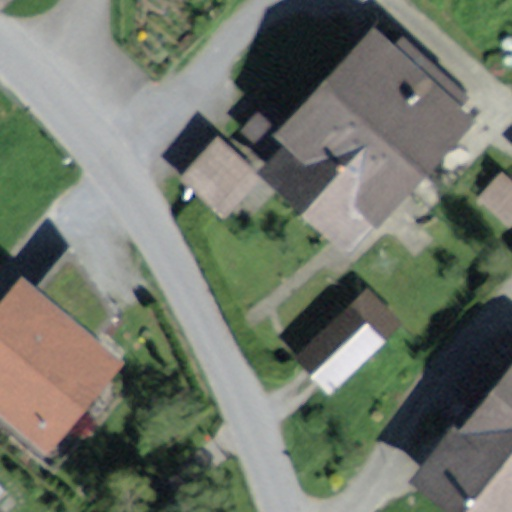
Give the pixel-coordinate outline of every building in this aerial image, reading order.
[(319,108),(395,177),(467,99),(391,30),(319,108)] [(395,177),(319,108),(299,130),(271,105),(246,132),(274,158),(270,162),(357,242),(407,187),(395,177)] [(217,136),(183,173),(223,210),(257,172),(217,136)] [(511,222),(511,180),(503,173),(481,198),(510,224),(511,222)] [(24,302),(0,330),(0,390),(46,429),(99,365),(24,302)] [(350,311),(303,356),(331,385),(378,340),(350,311)] [(469,437),(511,471),(511,341),(493,327),(430,406),(469,437)] [(508,511),(511,507),(511,471),(469,437),(436,477),(479,511),(508,511)]
